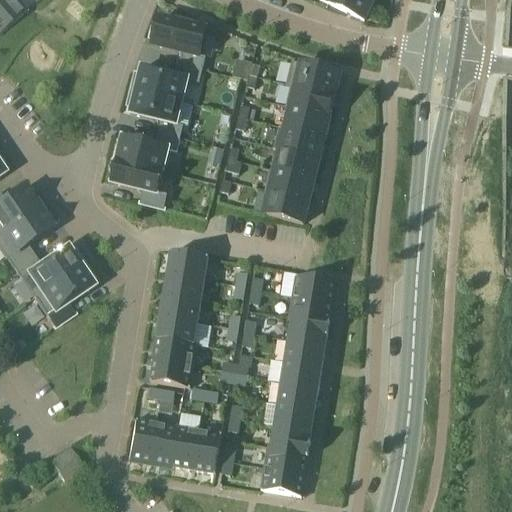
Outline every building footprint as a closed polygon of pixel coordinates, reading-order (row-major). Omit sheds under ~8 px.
[(0,0),(0,36),(25,14),(13,0),(0,0)] [(365,23),(375,1),(372,0),(320,0),(320,2),(365,23)] [(150,41),(155,42),(153,48),(182,55),(179,67),(203,73),(206,59),(200,58),(207,32),(191,28),(192,24),(176,20),(175,24),(160,21),(159,27),(154,25),(150,41)] [(237,62),(233,80),(248,83),(252,66),(237,62)] [(290,76),(287,87),(336,99),(336,98),(335,98),(341,76),(315,70),(293,64),(290,76)] [(179,67),(177,78),(142,70),(140,77),(136,76),(132,92),(183,105),(188,83),(200,86),(203,73),(179,67)] [(252,67),(250,78),(258,80),(261,68),(252,67)] [(248,84),(247,90),(255,92),(258,80),(250,78),(248,84)] [(291,89),(286,109),(315,116),(330,120),(336,99),(287,87),(287,88),(291,89)] [(160,124),(157,135),(181,141),(184,128),(178,126),(183,105),(132,92),(128,108),(132,110),(131,116),(160,124)] [(250,110),(242,108),(239,120),(247,122),(250,110)] [(291,111),(286,132),(293,133),(325,141),(330,121),(330,120),(315,116),(286,109),(286,110),(291,111)] [(239,120),(236,132),(244,134),(247,122),(239,120)] [(279,130),(274,151),(281,153),(320,162),(325,141),(293,133),(286,132),(279,130)] [(177,154),(181,141),(157,135),(154,147),(123,139),(117,163),(164,174),(169,152),(177,154)] [(229,162),(237,164),(240,152),(232,150),(229,162)] [(271,171),(271,172),(314,183),(320,162),(281,153),(276,173),(271,171)] [(239,177),(242,165),(237,164),(229,162),(226,173),(239,177)] [(164,174),(117,163),(112,186),(144,194),(141,206),(164,212),(168,198),(158,196),(164,174)] [(271,172),(266,193),(309,204),(314,183),(271,172)] [(229,197),(232,185),(224,183),(221,195),(229,197)] [(28,193),(27,193),(25,191),(0,207),(0,236),(39,211),(34,203),(35,203),(28,193)] [(267,206),(265,216),(304,226),(309,204),(266,193),(265,194),(267,195),(270,195),(267,206)] [(51,228),(51,227),(44,217),(39,211),(0,236),(0,253),(6,262),(7,261),(14,271),(34,257),(27,247),(52,230),(51,228)] [(85,266),(75,252),(71,255),(67,249),(41,267),(34,257),(14,271),(34,301),(85,266)] [(172,255),(168,277),(205,283),(209,261),(172,255)] [(90,283),(94,280),(85,266),(34,301),(54,331),(75,317),(68,307),(94,289),(90,283)] [(248,277),(239,275),(236,288),(246,290),(248,277)] [(205,283),(168,277),(165,298),(202,305),(205,283)] [(333,307),(337,285),(296,278),(293,301),(333,307)] [(264,282),(254,281),(252,294),(262,295),(264,282)] [(246,290),(236,288),(234,301),(244,303),(246,290)] [(262,295),(252,294),(250,306),(260,308),(262,295)] [(161,320),(198,326),(202,305),(165,298),(161,320)] [(293,301),(289,322),(330,328),(333,307),(293,301)] [(239,332),(241,320),(232,318),(229,331),(239,332)] [(198,348),(198,347),(195,347),(198,326),(161,320),(158,341),(198,348)] [(326,350),(330,328),(289,322),(289,323),(292,323),(289,344),(326,350)] [(255,338),(257,325),(247,324),(245,336),(255,338)] [(229,331),(227,344),(237,345),(239,332),(229,331)] [(255,338),(245,336),(243,349),(252,351),(255,338)] [(154,362),(194,369),(198,348),(158,341),(154,362)] [(323,371),(326,350),(289,344),(285,365),(323,371)] [(191,391),(194,369),(154,362),(151,385),(191,391)] [(237,367),(224,365),(222,375),(235,377),(237,367)] [(282,386),(319,392),(323,371),(285,365),(282,386)] [(248,379),(249,369),(237,367),(235,377),(248,379)] [(220,384),(233,387),(235,377),(222,375),(220,384)] [(233,387),(246,389),(248,379),(235,377),(233,387)] [(282,386),(278,408),(316,414),(319,392),(282,386)] [(148,401),(161,403),(163,393),(150,391),(148,401)] [(205,404),(206,394),(194,392),(192,402),(205,404)] [(175,395),(163,393),(161,403),(174,405),(175,395)] [(218,406),(219,396),(206,394),(205,404),(218,406)] [(275,429),(312,435),(316,414),(278,408),(275,429)] [(243,410),(233,409),(231,422),(241,423),(243,410)] [(129,462),(151,466),(157,426),(135,422),(129,462)] [(229,434),(239,436),(241,423),(231,422),(229,434)] [(172,469),(179,429),(157,426),(151,466),(172,469)] [(194,473),(200,433),(179,429),(172,469),(194,473)] [(312,435),(275,429),(272,450),(269,449),(269,450),(309,456),(312,435)] [(200,433),(194,473),(216,476),(222,436),(200,433)] [(269,450),(265,471),(305,478),(309,456),(269,450)] [(38,488),(58,474),(66,485),(85,472),(71,451),(31,478),(38,488)] [(226,451),(224,464),(234,466),(236,453),(226,451)] [(224,464),(222,477),(232,479),(234,466),(224,464)] [(305,478),(265,471),(262,493),(302,500),(305,478)]
